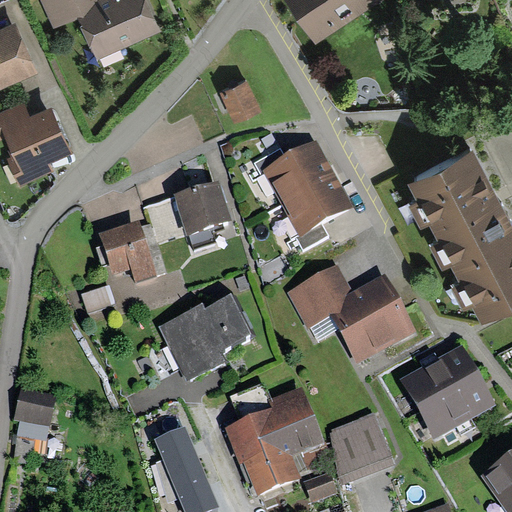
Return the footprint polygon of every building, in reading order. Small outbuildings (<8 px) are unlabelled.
[(95,60),(164,31),(150,0),(44,0),(56,29),(78,19),(95,60)] [(286,0),(316,44),(382,1),(381,0),(286,0)] [(0,86),(38,69),(17,19),(0,26),(0,86)] [(234,122),(262,111),(247,79),(220,91),(234,122)] [(50,161),(72,151),(53,103),(31,113),(25,99),(0,111),(0,142),(8,139),(20,167),(12,171),(19,187),(54,170),(50,161)] [(511,297),(511,213),(480,134),(413,161),(473,313),(511,297)] [(260,177),(264,174),(300,240),(298,241),(305,254),(330,241),(323,228),(353,213),(317,145),(288,161),(281,150),(254,166),(260,177)] [(221,189),(176,201),(194,257),(219,250),(214,236),(232,230),(221,189)] [(141,230),(100,241),(112,282),(131,277),(136,291),(158,283),(141,230)] [(349,302),(334,274),(288,297),(309,338),(334,325),(354,364),(409,336),(382,285),(349,302)] [(108,289),(82,297),(90,317),(114,309),(108,289)] [(253,343),(233,302),(206,315),(203,309),(161,332),(187,386),(225,369),(220,357),(253,343)] [(432,440),(487,410),(457,355),(403,385),(432,440)] [(57,399),(23,391),(16,424),(51,429),(57,399)] [(303,402),(227,433),(256,504),(300,486),(296,474),(328,461),(303,402)] [(371,419),(327,437),(345,479),(388,461),(371,419)] [(213,511),(217,510),(185,433),(158,445),(186,511),(213,511)] [(504,511),(511,511),(511,459),(482,480),(504,511)]
